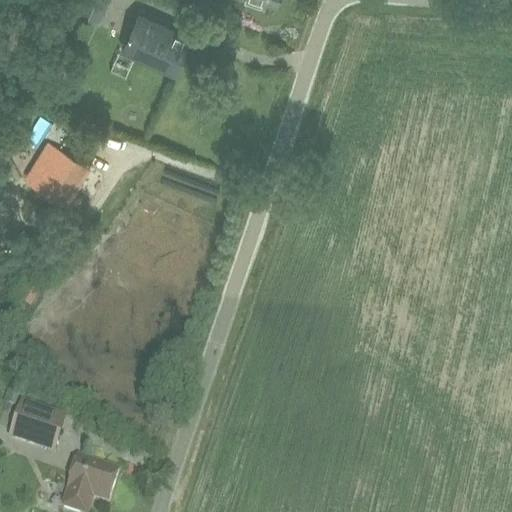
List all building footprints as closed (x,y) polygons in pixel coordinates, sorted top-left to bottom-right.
[(79,0),(74,12),(100,24),(110,0),(79,0)] [(174,70),(188,37),(139,15),(124,48),(174,70)] [(0,138),(1,139),(18,106),(3,99),(4,97),(0,94),(0,138)] [(88,166),(47,141),(25,177),(36,184),(65,203),(88,166)] [(47,412),(22,404),(11,436),(55,451),(59,439),(66,419),(47,412)] [(78,458),(67,489),(69,490),(63,508),(74,511),(88,511),(94,498),(108,503),(119,471),(78,458)]
